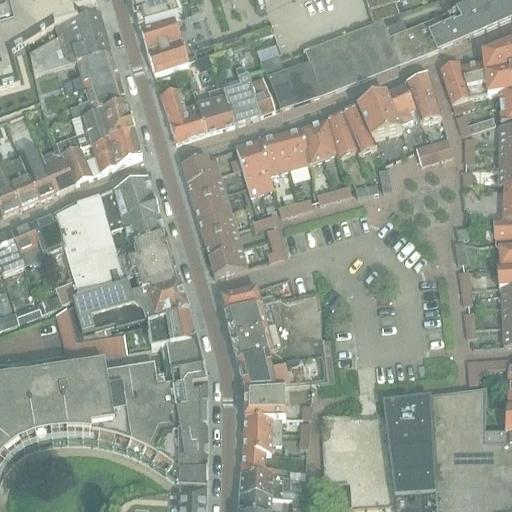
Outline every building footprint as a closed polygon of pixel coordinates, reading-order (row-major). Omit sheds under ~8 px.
[(0,0),(0,86),(13,83),(5,53),(53,24),(75,18),(73,14),(74,13),(90,8),(87,0),(0,0)] [(139,32),(174,22),(178,21),(172,0),(128,0),(138,33),(139,32)] [(257,0),(265,14),(294,0),(257,0)] [(452,15),(388,41),(399,69),(436,54),(511,20),(511,10),(506,0),(497,0),(479,9),(476,4),(452,16),(452,15)] [(462,0),(467,8),(476,4),(479,9),(497,0),(462,0)] [(395,4),(388,6),(392,20),(400,18),(395,4)] [(29,58),(32,80),(76,67),(110,57),(99,17),(98,17),(54,30),(57,41),(29,58)] [(174,22),(139,32),(153,79),(187,68),(174,22)] [(381,24),(303,55),(308,68),(309,68),(321,100),(399,69),(388,41),(381,24)] [(500,128),(511,126),(511,45),(482,57),(482,66),(461,70),(460,66),(440,75),(452,111),(459,108),(466,106),(473,103),(487,100),(499,99),(500,128)] [(62,88),(65,98),(84,93),(118,83),(110,57),(76,67),(80,82),(62,88)] [(321,101),(321,100),(309,68),(308,68),(283,77),(277,61),(260,67),(267,82),(280,114),(321,101)] [(187,68),(153,79),(160,100),(160,101),(180,95),(195,90),(209,85),(202,63),(187,68)] [(238,84),(221,90),(223,98),(233,130),(259,122),(259,121),(274,115),(266,94),(262,82),(249,87),(247,80),(243,70),(235,73),(239,83),(238,83),(238,84)] [(357,112),(341,119),(356,156),(357,159),(377,151),(373,143),(401,136),(399,131),(418,124),(419,127),(441,123),(428,80),(386,99),(359,111),(357,112)] [(73,123),(82,120),(126,108),(118,83),(84,93),(88,107),(69,112),(73,123)] [(211,104),(196,109),(198,116),(205,138),(233,130),(223,98),(221,90),(207,94),(211,104)] [(180,95),(160,101),(168,125),(198,116),(196,109),(185,112),(180,95)] [(18,111),(22,119),(42,111),(39,103),(18,111)] [(468,113),(475,111),(473,103),(466,106),(468,113)] [(459,108),(462,116),(468,113),(466,106),(459,108)] [(87,137),(57,148),(60,157),(134,134),(131,123),(130,123),(126,108),(82,120),(87,137)] [(452,111),(455,118),(462,116),(459,108),(452,111)] [(0,119),(3,127),(22,119),(18,111),(0,117),(0,119)] [(205,138),(198,116),(168,125),(175,148),(205,138)] [(341,119),(328,124),(335,159),(336,163),(356,156),(341,119)] [(458,128),(467,125),(465,119),(456,122),(458,128)] [(489,132),(495,130),(492,121),(486,123),(489,132)] [(489,132),(486,123),(480,125),(483,134),(489,132)] [(301,135),(237,152),(239,161),(242,172),(251,202),(274,195),(269,178),(309,167),(310,169),(335,159),(328,124),(301,135)] [(469,132),(468,130),(467,125),(458,128),(460,135),(469,132)] [(477,137),(483,134),(480,125),(474,127),(477,137)] [(474,127),(468,130),(469,132),(471,139),(477,137),(474,127)] [(427,131),(422,133),(426,140),(431,137),(427,131)] [(511,131),(499,131),(498,151),(511,151),(511,131)] [(462,142),(471,139),(469,132),(460,135),(462,142)] [(141,161),(134,134),(60,157),(75,189),(141,161)] [(474,143),(466,143),(465,156),(474,156),(474,143)] [(449,152),(447,145),(436,148),(439,155),(449,152)] [(428,159),(439,155),(436,148),(426,151),(428,159)] [(428,159),(426,151),(415,154),(417,158),(418,162),(428,159)] [(511,151),(498,151),(498,170),(511,170),(511,151)] [(18,160),(19,161),(21,167),(38,204),(56,197),(40,160),(36,152),(18,160)] [(441,163),(452,160),(449,152),(439,155),(441,163)] [(57,153),(40,160),(56,197),(75,189),(60,157),(58,157),(57,153)] [(428,159),(431,167),(441,163),(439,155),(428,159)] [(474,169),(474,156),(465,156),(465,169),(474,169)] [(428,159),(418,162),(420,170),(431,167),(428,159)] [(19,161),(1,168),(4,175),(20,212),(38,204),(21,167),(19,161)] [(239,161),(230,165),(233,175),(242,172),(239,161)] [(182,170),(187,190),(221,180),(217,166),(210,168),(209,162),(182,170)] [(0,215),(2,220),(20,212),(4,175),(1,168),(0,165),(0,215)] [(511,190),(511,170),(498,170),(498,190),(511,190)] [(388,185),(387,174),(378,175),(380,186),(388,185)] [(471,190),(471,177),(466,177),(463,177),(463,190),(471,190)] [(187,190),(193,208),(227,198),(221,180),(187,190)] [(147,182),(96,202),(114,256),(144,246),(166,240),(147,182)] [(390,195),(388,185),(380,186),(382,197),(390,195)] [(376,189),(365,191),(367,200),(378,198),(376,189)] [(350,199),(348,191),(337,194),(340,202),(350,199)] [(365,191),(354,193),(355,197),(356,202),(367,200),(365,191)] [(511,192),(503,192),(503,208),(511,208),(511,192)] [(340,202),(337,194),(327,197),(329,205),(340,202)] [(319,208),(329,205),(327,197),(316,200),(319,208)] [(193,208),(198,226),(232,216),(227,198),(193,208)] [(96,202),(76,210),(96,279),(119,273),(114,256),(96,202)] [(311,210),(309,204),(299,207),(301,215),(312,212),(311,210)] [(301,215),(299,207),(288,210),(291,218),(301,215)] [(511,208),(503,208),(502,224),(511,223),(511,208)] [(76,210),(53,220),(63,248),(73,283),(74,285),(96,279),(76,210)] [(280,221),(291,218),(288,210),(278,213),(279,218),(280,221)] [(465,213),(467,226),(483,223),(481,211),(465,213)] [(198,226),(203,244),(237,234),(232,216),(198,226)] [(32,229),(31,229),(42,257),(44,263),(64,254),(63,248),(53,220),(32,229)] [(272,229),(275,228),(273,220),(262,223),(265,232),(272,229)] [(265,232),(262,223),(252,226),(254,235),(265,232)] [(511,223),(502,224),(494,224),(494,244),(511,244),(511,223)] [(31,229),(10,237),(22,269),(23,269),(25,273),(23,269),(27,267),(26,264),(42,257),(31,229)] [(274,233),(266,236),(268,245),(277,243),(274,233)] [(466,233),(455,235),(457,244),(468,241),(466,233)] [(203,244),(209,262),(243,252),(237,234),(203,244)] [(10,237),(0,241),(0,274),(0,275),(1,275),(0,273),(17,267),(20,275),(25,273),(23,269),(22,269),(10,237)] [(144,246),(114,256),(119,273),(123,289),(127,288),(130,300),(179,288),(166,240),(144,246)] [(277,243),(268,245),(271,255),(280,252),(277,243)] [(457,258),(466,257),(464,247),(458,247),(456,248),(457,258)] [(511,251),(498,253),(500,272),(499,273),(501,292),(511,291),(511,251)] [(248,272),(243,252),(209,262),(214,282),(248,272)] [(280,252),(271,255),(272,257),(266,258),(268,266),(282,262),(280,252)] [(457,258),(459,269),(463,268),(467,268),(466,257),(457,258)] [(119,273),(96,279),(74,285),(78,302),(84,300),(118,291),(118,290),(123,289),(119,273)] [(461,288),(469,287),(468,276),(464,276),(459,277),(461,288)] [(73,283),(54,291),(57,297),(61,308),(72,303),(78,302),(74,285),(73,283)] [(461,288),(463,299),(471,298),(469,287),(461,288)] [(74,312),(68,315),(79,349),(110,339),(108,334),(153,321),(154,326),(189,316),(186,311),(179,288),(130,300),(127,288),(123,289),(118,290),(118,291),(84,300),(78,302),(72,303),(74,312)] [(511,291),(501,292),(502,311),(511,310),(511,291)] [(220,302),(225,319),(274,308),(280,306),(274,307),(272,299),(260,302),(258,293),(220,302)] [(57,297),(36,306),(37,307),(40,318),(61,308),(57,297)] [(225,319),(237,367),(268,360),(271,374),(311,365),(309,348),(321,346),(320,316),(316,297),(294,302),(285,304),(284,304),(280,306),(274,308),(225,319)] [(463,299),(464,310),(468,310),(473,309),(471,298),(463,299)] [(37,307),(13,315),(14,318),(17,328),(41,319),(41,318),(40,318),(37,307)] [(511,310),(502,311),(503,331),(511,330),(511,310)] [(68,315),(55,322),(69,373),(71,383),(130,373),(124,335),(110,339),(79,349),(68,315)] [(180,476),(180,492),(207,494),(207,493),(208,493),(207,467),(207,434),(207,409),(207,390),(207,389),(207,388),(204,375),(203,375),(189,316),(154,326),(147,328),(151,353),(166,351),(173,391),(165,392),(164,384),(157,385),(156,379),(132,383),(130,373),(71,383),(69,373),(32,380),(33,389),(0,394),(0,463),(4,458),(18,447),(35,441),(51,438),(67,436),(83,436),(100,438),(115,442),(131,446),(146,453),(160,461),(173,470),(180,476)] [(466,331),(475,330),(473,317),(469,317),(465,318),(466,331)] [(0,333),(17,328),(14,318),(0,322),(0,333)] [(466,331),(467,343),(472,343),(476,342),(475,330),(466,331)] [(511,330),(503,331),(504,352),(511,351),(511,330)] [(416,350),(432,346),(429,333),(413,337),(416,350)] [(237,367),(245,394),(285,392),(311,389),(327,388),(335,387),(329,344),(321,346),(309,348),(311,365),(271,374),(268,360),(237,367)] [(403,354),(394,354),(395,374),(403,373),(403,354)] [(508,364),(497,365),(497,374),(507,373),(507,370),(508,370),(508,364)] [(497,365),(486,366),(487,374),(497,374),(497,365)] [(467,367),(468,378),(477,377),(477,375),(476,366),(467,367)] [(486,366),(476,366),(477,375),(487,374),(486,366)] [(468,378),(469,389),(478,389),(477,377),(468,378)] [(245,394),(244,424),(273,424),(285,424),(285,392),(245,394)] [(484,394),(429,401),(432,450),(435,511),(511,511),(511,449),(509,450),(509,437),(505,437),(490,437),(484,438),(485,394),(484,394)] [(435,511),(432,450),(429,401),(382,407),(394,511),(435,511)] [(312,411),(310,411),(303,410),(302,423),(311,424),(312,411)] [(244,424),(244,440),(273,441),(281,441),(282,424),(273,424),(244,424)] [(302,427),(300,440),(309,441),(310,428),(302,427)] [(244,440),(243,458),(267,459),(272,459),(272,449),(281,449),(281,441),(273,441),(244,440)] [(299,452),(306,453),(308,453),(309,441),(300,440),(299,452)] [(243,458),(241,480),(279,483),(279,473),(266,472),(267,459),(243,458)] [(290,476),(289,484),(291,484),(305,484),(305,476),(290,476)] [(241,480),(240,502),(272,502),(290,504),(291,484),(289,484),(279,483),(241,480)] [(337,488),(338,511),(350,511),(349,488),(337,488)] [(205,511),(207,494),(180,492),(178,511),(205,511)] [(240,502),(238,511),(271,511),(272,502),(240,502)]
